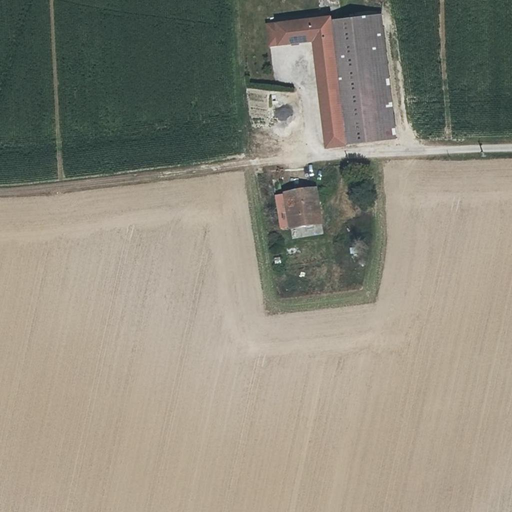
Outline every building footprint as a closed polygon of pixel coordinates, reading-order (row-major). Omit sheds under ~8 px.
[(299,0),(300,11),(320,9),(318,0),(299,0)] [(329,139),(350,136),(341,58),(335,10),(334,7),(320,9),(300,11),(290,13),(288,5),(249,9),(251,27),(255,27),(280,24),(281,38),(316,34),(329,139)] [(382,5),(335,10),(341,58),(358,56),(368,135),(398,132),(382,5)] [(358,56),(341,58),(350,136),(354,136),(368,135),(358,56)] [(277,105),(274,118),(288,121),(291,108),(277,105)] [(295,223),(317,220),(314,197),(322,196),(321,184),(290,188),(293,206),(294,222),(295,223)] [(314,197),(317,220),(325,219),(322,196),(314,197)] [(279,293),(294,290),(293,284),(278,286),(279,293)]
